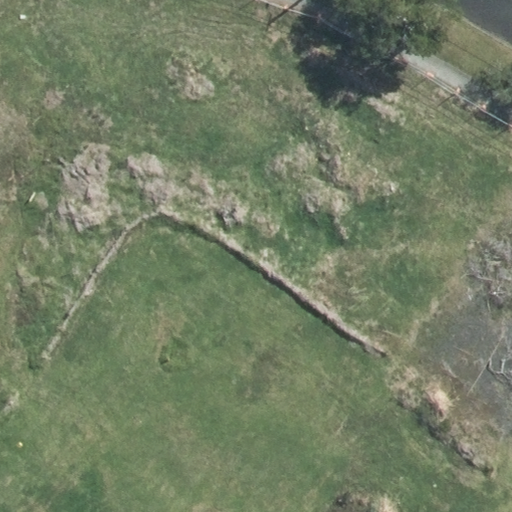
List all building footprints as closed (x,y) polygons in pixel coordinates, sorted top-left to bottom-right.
[(32,66),(0,66),(0,186),(32,187),(32,66)] [(326,320),(363,265),(328,242),(292,296),(326,320)] [(461,318),(443,305),(407,355),(425,368),(413,385),(506,452),(511,444),(511,259),(506,255),(461,318)] [(44,286),(2,284),(0,328),(42,330),(44,286)] [(255,415),(290,367),(252,339),(217,387),(255,415)] [(457,511),(467,496),(372,435),(323,511),(457,511)]
